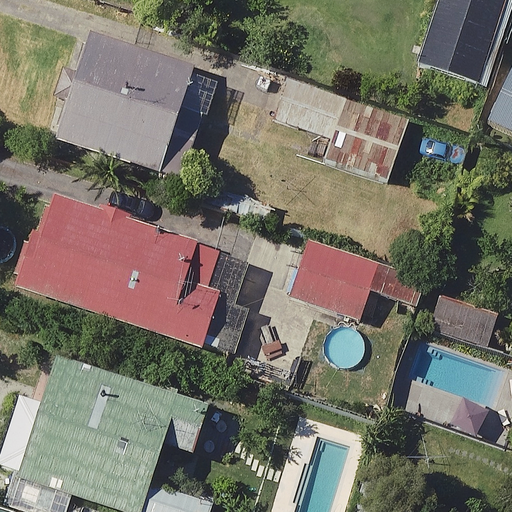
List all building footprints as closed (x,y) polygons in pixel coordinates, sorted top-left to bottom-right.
[(511,0),(445,0),(424,71),(495,92),(511,36),(511,0)] [(60,107),(76,112),(65,150),(189,186),(213,102),(204,99),(211,74),(96,41),(85,80),(69,75),(60,107)] [(511,86),(493,127),(511,135),(511,86)] [(298,89),(286,124),(334,141),(326,164),(394,188),(414,130),(298,89)] [(281,210),(213,185),(205,209),(272,233),(281,210)] [(233,265),(49,206),(20,295),(218,359),(236,304),(222,299),(233,265)] [(384,272),(318,248),(298,303),(364,327),(384,272)] [(433,288),(392,271),(380,299),(421,317),(433,288)] [(511,323),(444,298),(431,331),(499,357),(511,323)] [(17,396),(0,450),(0,479),(103,511),(219,511),(167,495),(178,458),(204,466),(221,413),(69,365),(56,408),(17,396)]
